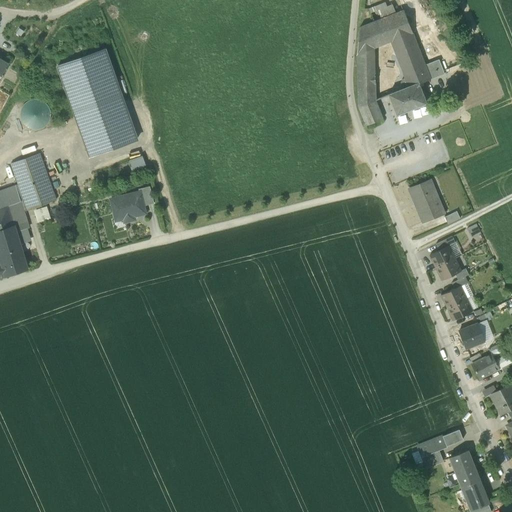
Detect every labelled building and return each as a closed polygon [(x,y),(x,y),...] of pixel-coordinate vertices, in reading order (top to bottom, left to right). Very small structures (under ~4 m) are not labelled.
[(374,48),(391,42),(412,33),(404,10),(360,28),(357,55),(357,63),(374,62),(374,48)] [(425,65),(412,33),(391,42),(405,78),(405,79),(427,71),(425,65)] [(105,49),(58,66),(90,156),(137,140),(105,49)] [(0,77),(8,64),(0,58),(0,77)] [(425,65),(427,71),(430,79),(444,74),(439,60),(425,65)] [(375,90),(374,62),(357,63),(358,91),(375,90)] [(418,84),(430,79),(427,71),(405,79),(408,87),(418,83),(418,84)] [(418,83),(408,87),(403,89),(389,94),(397,115),(426,103),(418,84),(418,83)] [(375,101),(375,90),(358,91),(358,107),(359,107),(375,101)] [(46,125),(50,118),(49,109),(45,103),(37,99),(29,100),(22,104),(19,112),(19,120),(24,127),(31,130),(39,130),(46,125)] [(383,119),(375,101),(359,107),(366,126),(383,119)] [(14,225),(16,232),(27,228),(29,228),(23,212),(56,200),(39,153),(11,163),(18,184),(0,190),(0,209),(7,207),(14,225)] [(146,168),(142,157),(130,161),(134,172),(146,168)] [(409,189),(423,222),(443,214),(433,189),(431,190),(428,182),(430,181),(430,180),(409,189)] [(140,192),(144,206),(154,203),(150,186),(139,189),(139,192),(140,192)] [(123,217),(124,222),(135,219),(134,215),(145,213),(144,206),(140,192),(139,192),(111,199),(116,218),(123,217)] [(47,206),(33,210),(37,222),(50,219),(47,206)] [(0,209),(0,229),(14,225),(7,207),(0,209)] [(444,217),(448,225),(460,218),(456,211),(444,217)] [(476,224),(467,229),(471,237),(480,232),(476,224)] [(0,257),(2,263),(6,276),(27,269),(20,244),(16,232),(14,225),(0,229),(0,257)] [(20,244),(27,242),(30,237),(27,228),(16,232),(20,244)] [(436,244),(439,251),(448,246),(455,243),(452,236),(436,244)] [(455,243),(448,246),(454,259),(461,255),(455,243)] [(430,255),(436,267),(454,259),(448,246),(439,251),(430,255)] [(460,271),(454,259),(436,267),(442,280),(455,274),(460,271)] [(455,274),(458,280),(465,277),(468,275),(465,268),(460,271),(455,274)] [(468,283),(465,277),(458,280),(451,283),(454,289),(459,286),(459,287),(467,283),(468,283)] [(467,283),(459,287),(465,299),(472,296),(473,295),(467,283)] [(441,295),(447,308),(465,299),(459,287),(459,286),(454,289),(441,295)] [(472,296),(465,299),(471,311),(478,308),(472,296)] [(471,311),(465,299),(447,308),(454,320),(472,312),(471,311)] [(477,317),(478,322),(487,319),(493,318),(490,311),(477,317)] [(478,325),(484,342),(494,338),(487,319),(478,322),(477,323),(478,325)] [(460,332),(465,348),(484,342),(478,325),(460,332)] [(511,348),(508,340),(502,343),(507,354),(511,351),(511,348)] [(489,348),(492,354),(496,363),(501,360),(500,358),(507,354),(502,343),(502,342),(489,348)] [(470,358),(472,363),(483,358),(481,353),(470,358)] [(498,368),(496,363),(492,354),(483,358),(472,363),(480,379),(499,370),(498,368)] [(496,363),(498,368),(501,367),(511,362),(507,354),(500,358),(501,360),(496,363)] [(501,367),(504,373),(511,368),(511,363),(511,362),(501,367)] [(490,394),(501,415),(507,412),(511,409),(511,396),(510,393),(511,392),(511,390),(509,385),(496,391),(490,394)] [(485,397),(490,394),(496,391),(494,386),(482,392),(485,397)] [(459,430),(442,436),(446,446),(463,440),(459,430)] [(446,446),(442,436),(417,446),(421,456),(438,449),(446,446)] [(440,455),(438,449),(421,456),(424,462),(440,455)] [(450,458),(460,484),(478,477),(467,451),(450,458)] [(440,455),(424,462),(426,468),(443,461),(440,455)] [(407,461),(401,463),(403,469),(410,467),(407,461)] [(456,486),(452,476),(446,478),(449,488),(456,486)] [(488,503),(478,477),(460,484),(471,510),(488,503)] [(471,510),(471,511),(490,511),(488,503),(471,510)]
